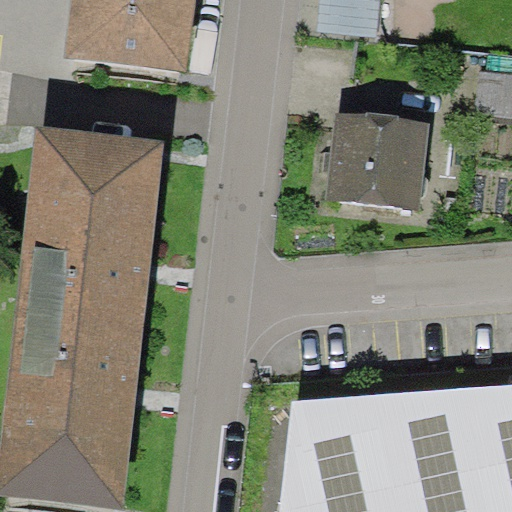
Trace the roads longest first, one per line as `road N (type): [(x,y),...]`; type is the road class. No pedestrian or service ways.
road 1 (unclassified): [(261,0),(229,291)]
road 2 (unclassified): [(229,291),(511,272)]
road 3 (unclassified): [(229,291),(205,511)]
